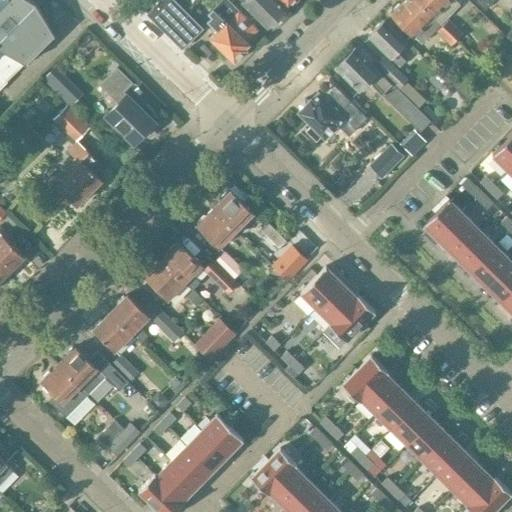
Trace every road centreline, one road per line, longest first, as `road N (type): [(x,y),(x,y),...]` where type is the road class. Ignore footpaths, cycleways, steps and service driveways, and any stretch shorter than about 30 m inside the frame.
road 1 (residential): [(509,397),(342,245),(226,122)]
road 2 (residential): [(0,346),(226,122)]
road 3 (unclassified): [(226,122),(106,0)]
road 4 (residential): [(226,122),(345,0)]
road 5 (residential): [(117,511),(0,397)]
road 6 (residential): [(195,511),(288,419)]
